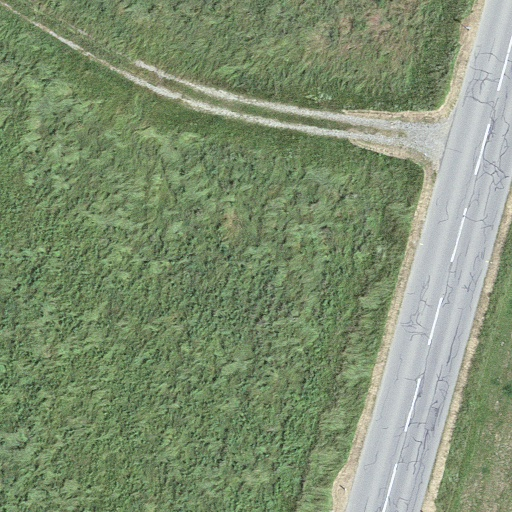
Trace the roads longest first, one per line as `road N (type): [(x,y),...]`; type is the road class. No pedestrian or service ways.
road 1 (track): [(482,148),(282,118),(193,94),(19,0)]
road 2 (secondary): [(382,511),(511,42)]
